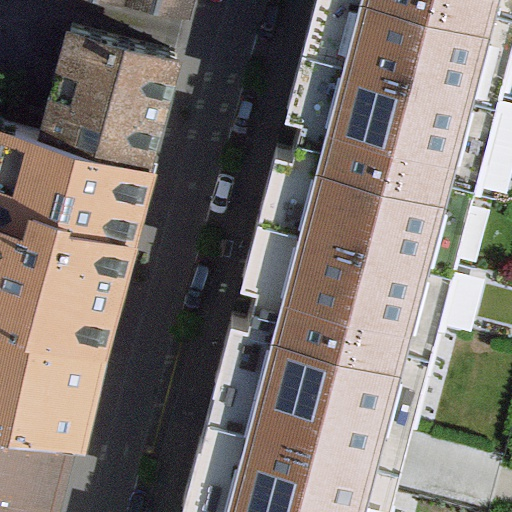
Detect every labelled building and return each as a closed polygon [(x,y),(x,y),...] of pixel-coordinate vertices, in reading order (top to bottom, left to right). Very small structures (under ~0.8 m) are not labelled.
[(121,0),(187,14),(190,0),(121,0)] [(383,511),(400,452),(511,26),(511,0),(314,0),(288,100),(300,103),(289,143),(276,139),(241,271),(256,274),(245,314),(231,310),(208,397),(182,498),(196,502),(193,511),(383,511)] [(178,47),(64,19),(38,125),(152,153),(178,47)] [(38,125),(1,116),(0,121),(0,313),(106,337),(152,153),(38,125)] [(106,337),(0,313),(0,414),(70,432),(82,435),(106,337)] [(0,511),(51,511),(70,432),(0,414),(0,511)]
